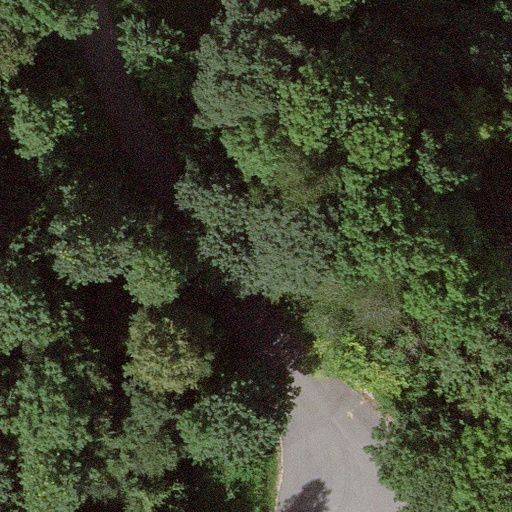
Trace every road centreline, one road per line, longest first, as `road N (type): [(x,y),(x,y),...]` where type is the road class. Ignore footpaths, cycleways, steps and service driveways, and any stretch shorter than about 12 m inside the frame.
road 1 (unclassified): [(336,511),(260,416),(151,157),(110,0)]
road 2 (track): [(0,467),(123,511)]
